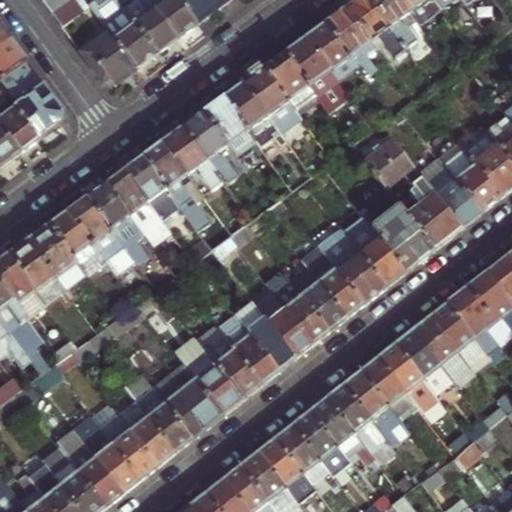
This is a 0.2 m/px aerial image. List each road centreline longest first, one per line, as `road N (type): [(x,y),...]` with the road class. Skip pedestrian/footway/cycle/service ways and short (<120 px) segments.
road 1 (residential): [(147,511),(511,226)]
road 2 (residential): [(299,0),(110,139)]
road 3 (residential): [(110,139),(8,0)]
road 4 (residential): [(110,139),(0,219)]
